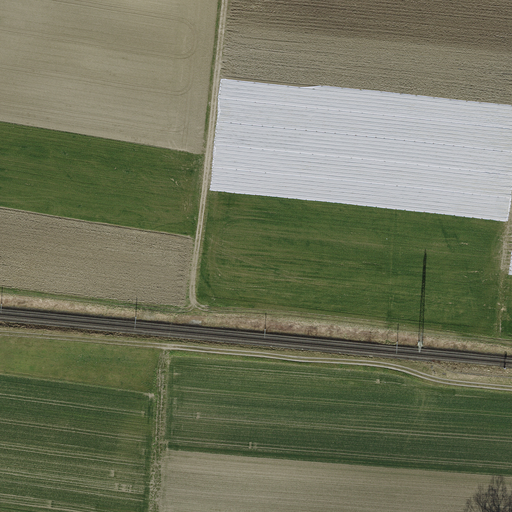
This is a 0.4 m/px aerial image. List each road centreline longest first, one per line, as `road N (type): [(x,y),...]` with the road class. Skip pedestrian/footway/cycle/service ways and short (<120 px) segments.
road 1 (track): [(511,341),(206,306),(196,295),(226,0)]
road 2 (track): [(511,387),(439,380),(384,362),(0,332)]
